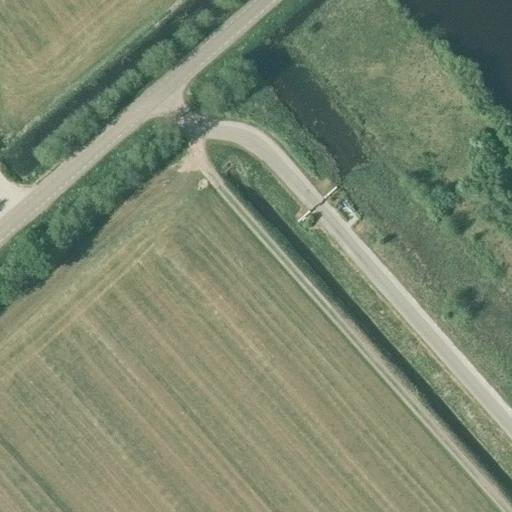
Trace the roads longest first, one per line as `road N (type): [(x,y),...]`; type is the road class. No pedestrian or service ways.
road 1 (track): [(506,511),(204,169),(193,125)]
road 2 (unclassified): [(511,431),(272,159),(251,141),(193,125),(160,93)]
road 3 (tertiary): [(0,234),(160,93)]
road 4 (tertiary): [(160,93),(267,0)]
